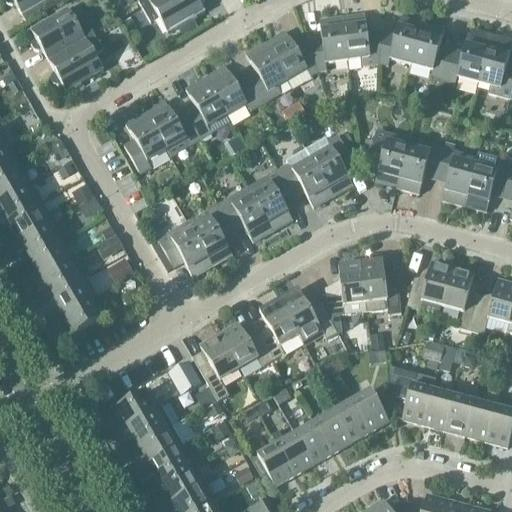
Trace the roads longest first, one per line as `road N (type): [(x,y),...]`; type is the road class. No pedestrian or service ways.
road 1 (residential): [(511,250),(403,222),(366,223),(330,233),(180,318)]
road 2 (residential): [(180,318),(76,122)]
road 3 (residential): [(315,511),(379,475),(409,469),(511,491)]
road 4 (residential): [(76,122),(90,106),(240,19)]
road 5 (residential): [(24,411),(180,318)]
road 6 (residential): [(76,122),(38,104),(0,35)]
